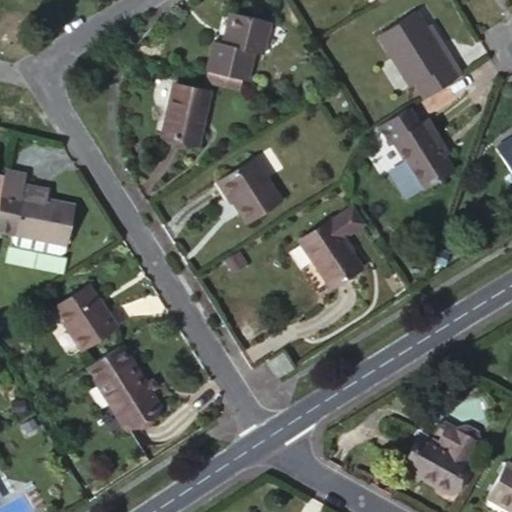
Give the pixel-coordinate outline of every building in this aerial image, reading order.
[(424,100),(462,76),(444,47),(439,51),(425,28),(415,14),(378,37),(408,87),(413,85),(424,100)] [(213,44),(206,74),(247,84),(254,54),(261,56),(268,25),(230,15),(223,46),(213,44)] [(439,51),(444,47),(431,25),(425,28),(439,51)] [(247,84),(206,74),(204,85),(244,94),(247,84)] [(206,95),(172,89),(161,138),(196,145),(206,95)] [(407,111),(376,129),(388,149),(395,145),(404,160),(388,170),(403,196),(420,185),(422,189),(450,172),(442,158),(432,142),(438,139),(427,122),(418,128),(407,111)] [(511,178),(511,139),(495,150),(511,178)] [(279,202),(253,161),(217,184),(226,199),(230,199),(246,224),(279,202)] [(3,171),(0,188),(0,225),(14,228),(12,236),(11,244),(14,248),(59,257),(64,254),(73,208),(46,202),(21,197),(24,185),(25,176),(3,171)] [(48,191),(24,185),(21,197),(46,202),(48,191)] [(363,227),(351,208),(331,221),(299,242),(330,289),(357,271),(336,239),(339,237),(345,238),(363,227)] [(14,228),(0,225),(0,233),(12,236),(14,228)] [(247,267),(240,255),(227,263),(234,274),(247,267)] [(88,286),(54,308),(81,351),(118,328),(109,313),(106,313),(88,286)] [(119,348),(87,368),(97,383),(96,383),(125,430),(158,410),(150,396),(145,388),(129,363),(119,348)] [(281,378),(293,370),(285,356),(271,365),(281,378)] [(151,384),(145,388),(150,396),(156,391),(151,384)] [(436,428),(441,431),(455,427),(441,419),(436,428)] [(418,472),(449,489),(467,458),(477,440),(474,430),(465,424),(455,427),(441,431),(435,441),(418,432),(400,462),(418,472)] [(486,496),(511,511),(511,464),(506,461),(486,496)] [(418,472),(400,462),(397,468),(414,479),(418,472)]
